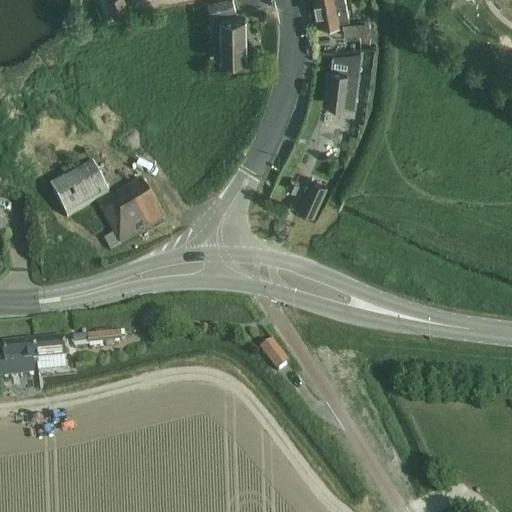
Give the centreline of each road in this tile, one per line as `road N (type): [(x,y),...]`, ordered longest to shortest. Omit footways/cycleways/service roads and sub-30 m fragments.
road 1 (tertiary): [(218,252),(222,218),(282,111),(294,53),(288,0)]
road 2 (secondary): [(40,301),(225,279)]
road 3 (secondary): [(218,252),(151,261),(40,301)]
road 4 (secondary): [(375,308),(353,288),(312,272),(218,252)]
road 5 (secondary): [(225,279),(341,311),(375,308)]
road 6 (secondary): [(375,308),(511,333)]
